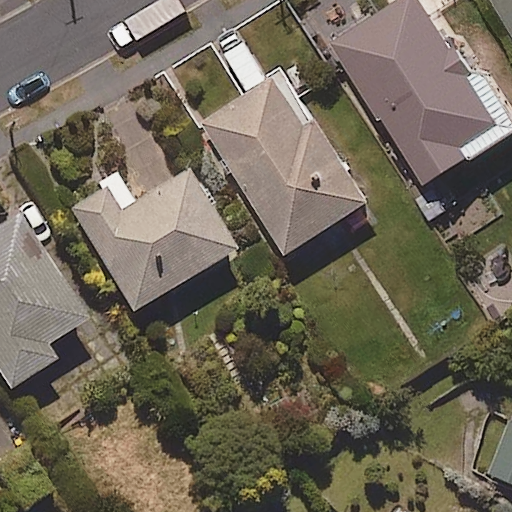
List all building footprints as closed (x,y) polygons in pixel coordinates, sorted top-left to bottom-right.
[(476,76),(426,0),(404,0),(336,45),(431,190),(511,137),(511,105),(488,68),(476,76)] [(511,0),(494,0),(511,28),(511,0)] [(311,122),(281,75),(205,124),(289,256),(374,201),(320,117),(311,122)] [(135,207),(120,182),(72,209),(133,315),(238,255),(192,174),(135,207)] [(89,324),(18,217),(0,228),(0,377),(11,394),(57,364),(48,351),(89,324)] [(511,419),(510,419),(488,476),(511,485),(511,419)]
